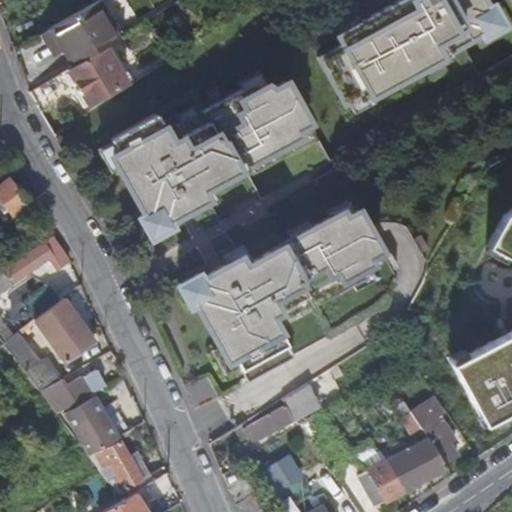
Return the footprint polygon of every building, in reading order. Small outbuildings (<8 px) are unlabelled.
[(402,0),(339,34),(337,36),(342,44),(318,58),(342,102),(346,100),(355,95),(358,101),(370,94),(398,78),(411,70),(433,58),(480,32),(485,29),(490,12),(487,7),(482,0),(402,0)] [(115,40),(94,4),(51,28),(74,65),(115,40)] [(485,29),(480,32),(483,36),(503,25),(492,5),(487,7),(490,12),(485,29)] [(336,27),(339,34),(360,22),(356,15),(336,27)] [(125,82),(104,48),(74,66),(67,71),(88,105),(125,82)] [(433,58),(411,70),(416,78),(437,66),(433,58)] [(237,83),(241,90),(253,83),(256,89),(265,85),(257,72),(237,83)] [(145,220),(162,224),(167,222),(179,215),(188,210),(193,207),(206,199),(201,190),(208,186),(247,164),(268,152),(286,142),(298,135),(294,130),(303,125),(307,122),(284,81),(271,88),(265,84),(265,85),(256,89),(253,83),(241,90),(200,113),(179,125),(165,132),(155,114),(109,140),(111,143),(116,152),(110,157),(117,171),(145,220)] [(355,95),(346,100),(353,113),(374,102),(370,94),(358,101),(355,95)] [(175,118),(179,125),(200,113),(196,106),(175,118)] [(310,137),(303,125),(294,130),(298,135),(286,142),(290,149),(310,137)] [(116,152),(111,143),(96,151),(110,175),(117,171),(110,157),(116,152)] [(268,152),(247,164),(251,171),(271,159),(268,152)] [(22,196),(28,191),(20,181),(14,186),(8,179),(0,185),(0,200),(13,216),(28,203),(22,196)] [(206,199),(193,207),(197,214),(217,203),(208,186),(201,190),(206,199)] [(325,211),(329,218),(341,211),(344,217),(352,213),(345,200),(325,211)] [(511,207),(504,213),(487,244),(511,257),(511,207)] [(237,368),(247,385),(292,359),(382,308),(396,283),(391,273),(397,268),(389,254),(383,257),(380,251),(372,237),(357,210),(352,213),(344,217),(341,211),(329,218),(310,228),(290,240),(251,262),(243,266),(238,257),(225,264),(220,267),(211,273),(199,279),(194,282),(190,299),(192,304),(217,348),(225,362),(232,358),(237,368)] [(145,220),(142,215),(137,218),(149,238),(169,226),(167,222),(162,224),(145,220)] [(286,233),(290,240),(310,228),(306,222),(286,233)] [(0,294),(49,260),(58,271),(71,262),(52,238),(0,275),(0,334),(8,329),(1,320),(0,319),(0,294)] [(221,257),(225,264),(238,257),(243,266),(251,262),(241,246),(221,257)] [(74,293),(62,275),(46,286),(59,304),(63,301),(74,293)] [(188,306),(192,304),(190,299),(194,282),(199,279),(197,275),(176,286),(188,306)] [(59,304),(46,286),(21,304),(35,322),(59,304)] [(95,343),(63,301),(59,304),(35,322),(65,364),(95,343)] [(511,326),(447,362),(484,425),(511,414),(511,326)] [(13,336),(8,329),(0,334),(0,341),(2,344),(13,336)] [(413,353),(397,330),(389,336),(405,358),(413,353)] [(42,363),(20,332),(13,336),(2,344),(5,347),(24,374),(39,393),(59,382),(63,380),(47,359),(42,363)] [(225,362),(217,348),(210,353),(223,376),(237,368),(232,358),(225,362)] [(67,391),(63,385),(62,385),(59,382),(39,393),(41,395),(54,413),(55,414),(102,384),(95,372),(82,380),(67,391)] [(318,406),(307,386),(239,428),(249,445),(318,406)] [(454,439),(438,416),(442,413),(432,397),(409,412),(409,413),(420,428),(426,438),(444,465),(457,456),(448,443),(454,439)] [(104,421),(92,400),(64,416),(89,457),(105,448),(121,438),(109,419),(104,421)] [(420,428),(409,413),(400,419),(411,434),(420,428)] [(318,429),(311,419),(300,426),(307,436),(318,429)] [(503,424),(484,437),(490,446),(509,433),(503,424)] [(249,445),(239,428),(232,432),(241,449),(249,445)] [(444,465),(426,438),(385,462),(403,493),(446,468),(444,465)] [(294,451),(270,462),(281,486),(305,476),(294,451)] [(403,493),(385,462),(368,472),(386,502),(403,493)] [(147,479),(140,468),(137,470),(144,481),(147,479)] [(368,472),(357,478),(375,509),(386,502),(368,472)] [(144,508),(142,504),(135,493),(103,511),(161,511),(155,501),(144,508)] [(333,511),(328,503),(314,511),(333,511)]
